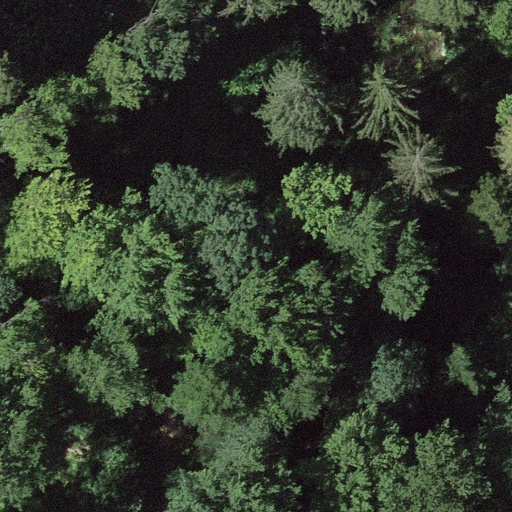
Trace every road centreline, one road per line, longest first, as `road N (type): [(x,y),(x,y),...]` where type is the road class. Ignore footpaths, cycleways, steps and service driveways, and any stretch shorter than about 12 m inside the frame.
road 1 (track): [(145,511),(209,0)]
road 2 (track): [(0,309),(64,511)]
